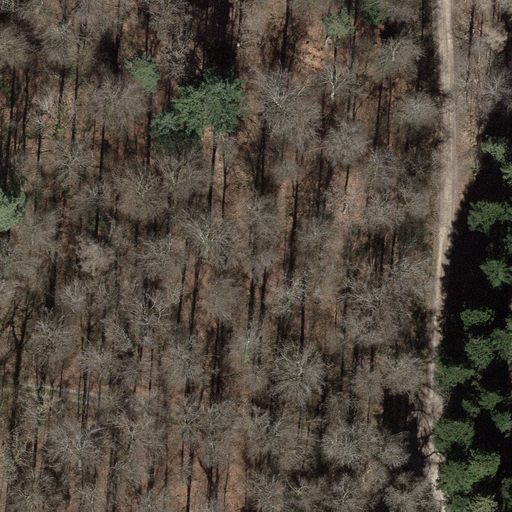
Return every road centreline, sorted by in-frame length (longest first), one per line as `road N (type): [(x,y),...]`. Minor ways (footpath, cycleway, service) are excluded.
road 1 (track): [(434,447),(452,208),(450,0)]
road 2 (track): [(0,385),(434,447)]
